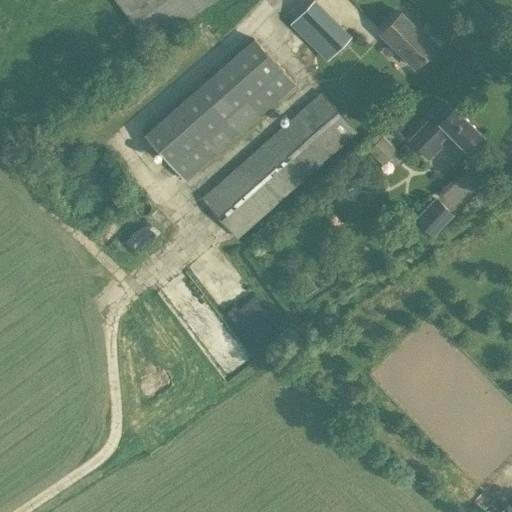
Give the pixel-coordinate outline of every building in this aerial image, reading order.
[(115,0),(148,44),(197,9),(209,0),(115,0)] [(350,35),(314,0),(313,0),(291,23),(327,59),(350,35)] [(414,67),(437,44),(421,29),(419,31),(401,12),(380,33),(414,67)] [(185,180),(294,84),(254,39),(145,134),(185,180)] [(234,236),(354,130),(322,93),(202,199),(234,236)] [(482,135),(454,107),(452,109),(445,103),(437,112),(409,139),(428,158),(440,146),(437,143),(448,132),(467,151),(482,135)] [(389,144),(382,137),(368,150),(376,158),(389,144)] [(115,197),(116,187),(115,178),(110,169),(103,162),(94,157),(84,155),(74,157),(66,162),(58,169),(54,178),(52,187),(54,197),(58,206),(65,213),(74,218),(84,219),(94,218),(103,213),(110,206),(115,197)] [(434,198),(415,218),(431,234),(450,214),(434,198)]
